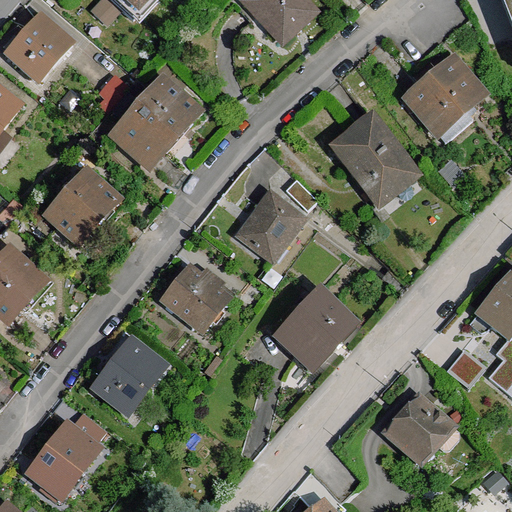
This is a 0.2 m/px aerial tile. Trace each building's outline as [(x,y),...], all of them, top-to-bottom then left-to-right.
[(165,0),(104,0),(93,13),(109,27),(122,12),(141,28),(165,0)] [(302,0),(249,0),(245,4),(284,47),(317,16),(302,0)] [(511,0),(498,0),(511,35),(511,0)] [(74,47),(44,21),(13,57),(43,83),(74,47)] [(452,59),(404,101),(435,137),(484,95),(452,59)] [(203,116),(166,83),(118,138),(155,171),(203,116)] [(0,138),(24,108),(0,89),(0,138)] [(368,116),(329,147),(377,207),(416,177),(368,116)] [(121,205),(88,174),(51,216),(85,246),(121,205)] [(297,181),(287,191),(308,212),(318,202),(297,181)] [(270,194),(238,236),(272,261),(304,219),(270,194)] [(12,252),(0,265),(0,314),(12,325),(48,285),(12,252)] [(205,331),(230,298),(190,268),(166,301),(205,331)] [(511,277),(481,315),(511,341),(511,340),(511,277)] [(314,372),(358,324),(320,290),(277,337),(314,372)] [(132,415),(166,370),(130,343),(96,388),(132,415)] [(469,350),(453,372),(475,388),(491,366),(469,350)] [(420,396),(386,433),(421,464),(454,427),(420,396)] [(69,497),(101,454),(68,429),(35,472),(69,497)] [(331,511),(323,503),(313,511),(331,511)]
